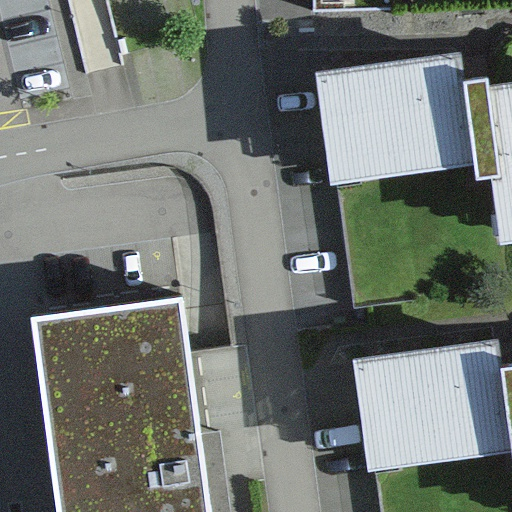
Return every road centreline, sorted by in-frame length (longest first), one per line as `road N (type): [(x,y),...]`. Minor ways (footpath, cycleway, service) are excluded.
road 1 (residential): [(250,130),(298,511)]
road 2 (residential): [(250,130),(0,149)]
road 3 (residential): [(239,0),(250,130)]
